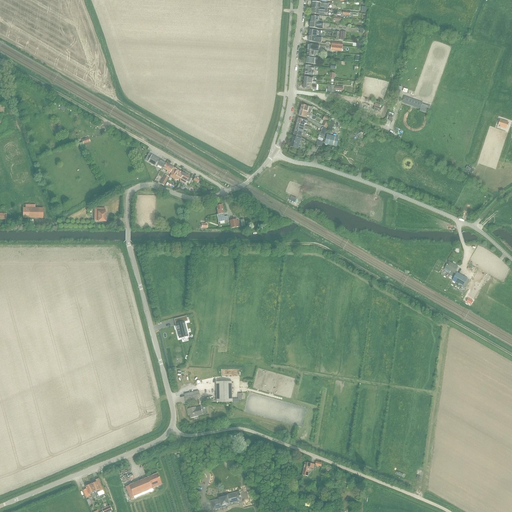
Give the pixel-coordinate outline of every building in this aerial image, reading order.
[(315,66),(313,66),(306,66),(305,74),(314,75),(315,66)] [(403,101),(402,104),(420,110),(420,111),(425,113),(427,106),(422,104),(410,100),(404,98),(403,101)] [(500,120),(498,126),(506,128),(508,123),(500,120)] [(336,146),(339,138),(327,135),(324,143),(336,146)] [(293,136),(292,141),(300,143),(302,144),(302,145),(303,144),(300,143),(300,141),(304,142),(305,140),(301,138),(293,136)] [(152,155),(148,162),(157,167),(157,165),(163,168),(166,163),(152,155)] [(166,163),(163,168),(167,171),(166,172),(169,174),(173,167),(166,163)] [(180,180),(181,179),(181,178),(182,176),(180,174),(181,172),(174,168),(171,173),(170,176),(172,177),(173,176),(180,180)] [(181,172),(180,174),(182,176),(181,178),(181,179),(180,180),(180,181),(185,183),(186,181),(188,182),(190,179),(188,178),(189,176),(181,172)] [(163,186),(169,177),(165,175),(160,184),(163,186)] [(25,208),(23,208),(23,218),(43,218),(43,208),(35,208),(35,205),(26,205),(25,208)] [(218,223),(228,221),(227,216),(224,216),(222,205),(216,206),(218,214),(217,214),(218,223)] [(95,209),(95,221),(105,221),(105,220),(107,220),(107,217),(106,216),(106,209),(95,209)] [(448,262),(444,270),(449,273),(450,271),(455,273),(458,267),(448,262)] [(465,288),(470,280),(457,272),(452,281),(465,288)] [(181,322),(176,324),(179,338),(187,336),(184,322),(187,321),(186,318),(180,319),(181,322)] [(217,402),(232,402),(232,381),(216,382),(217,399),(217,401),(217,402)] [(184,394),(186,401),(195,399),(200,398),(198,391),(195,391),(195,392),(184,394)] [(203,415),(201,406),(195,407),(188,409),(189,413),(190,413),(191,418),(198,416),(203,415)] [(313,468),(314,464),(311,463),(305,462),(302,475),(308,476),(310,467),(313,468)] [(157,473),(147,477),(151,485),(161,481),(157,473)] [(147,477),(129,485),(134,497),(138,495),(137,493),(147,489),(149,492),(153,490),(151,485),(147,477)] [(96,481),(90,484),(97,498),(99,497),(98,495),(97,492),(100,491),(103,490),(100,483),(97,484),(96,481)] [(94,500),(97,498),(90,484),(85,486),(86,489),(83,490),(86,497),(89,496),(88,494),(91,493),(94,500)] [(220,499),(211,501),(213,509),(213,511),(218,511),(223,511),(222,507),(227,506),(227,504),(231,504),(232,505),(233,504),(234,503),(235,502),(241,500),(240,497),(241,497),(241,495),(240,495),(239,492),(223,496),(224,498),(220,498),(220,499)]
